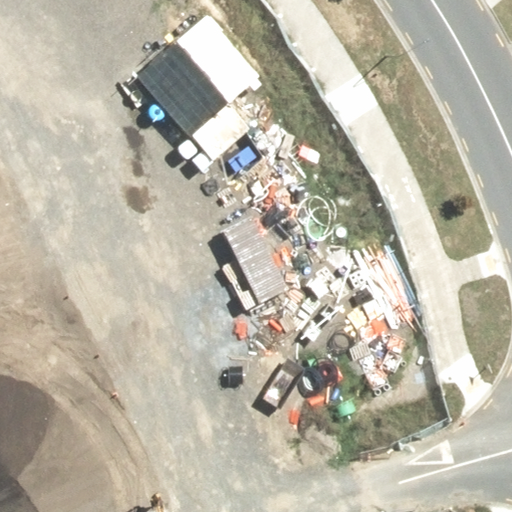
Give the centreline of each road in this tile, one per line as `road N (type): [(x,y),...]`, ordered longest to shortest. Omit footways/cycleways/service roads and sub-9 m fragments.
road 1 (residential): [(511,435),(223,511)]
road 2 (tertiary): [(442,0),(511,151)]
